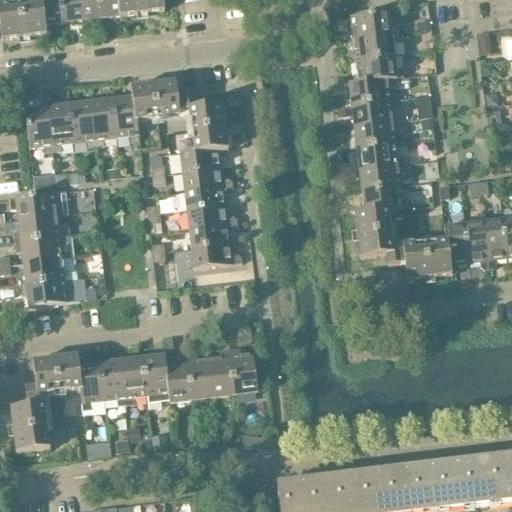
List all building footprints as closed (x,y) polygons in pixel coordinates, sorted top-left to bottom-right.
[(44,28),(45,28),(64,26),(60,0),(38,0),(39,4),(41,4),(44,28)] [(60,0),(64,26),(83,23),(80,0),(60,0)] [(80,0),(83,23),(102,21),(99,0),(80,0)] [(117,0),(99,0),(102,21),(120,19),(117,0)] [(117,0),(120,19),(164,13),(162,0),(117,0)] [(0,36),(1,43),(46,37),(45,28),(44,28),(41,4),(39,4),(0,9),(0,36)] [(348,44),(398,38),(396,28),(389,29),(388,15),(350,20),(351,34),(349,35),(347,35),(347,40),(348,44)] [(430,25),(417,25),(418,34),(430,33),(430,25)] [(487,36),(477,37),(478,48),(483,47),(488,41),(487,36)] [(355,65),(393,60),(392,46),(399,45),(398,38),(348,44),(348,46),(349,50),(351,50),(353,50),(355,65)] [(393,82),(403,81),(402,71),(395,72),(393,60),(355,65),(357,77),(352,78),(353,86),(393,81),(393,82)] [(394,91),(393,82),(393,81),(353,86),(343,87),(344,91),(345,95),(347,95),(349,95),(351,110),(389,105),(388,91),(394,91)] [(195,99),(178,102),(176,86),(130,91),(131,96),(132,96),(135,124),(137,124),(180,119),(179,115),(189,114),(193,154),(227,150),(222,107),(196,110),(195,99)] [(139,145),(137,124),(135,124),(132,96),(131,96),(125,97),(125,101),(111,103),(116,141),(128,139),(129,146),(139,145)] [(490,98),(485,99),(486,110),(497,109),(496,103),(490,98)] [(116,141),(111,103),(98,105),(97,100),(89,101),(95,151),(104,150),(103,143),(116,141)] [(87,152),(95,151),(89,101),(82,102),(82,107),(68,108),(73,146),(86,145),(87,152)] [(73,146),(68,108),(54,110),(54,105),(46,106),(52,156),(61,155),(60,148),(73,146)] [(349,131),(399,125),(398,116),(391,117),(389,105),(351,110),(353,122),(350,123),(348,123),(349,128),(348,128),(349,131)] [(44,157),(52,156),(46,106),(38,107),(39,112),(24,114),(29,152),(43,150),(44,157)] [(431,121),(421,123),(422,133),(433,131),(431,121)] [(356,152),(394,147),(393,134),(400,133),(399,125),(349,131),(349,134),(350,138),(352,138),(355,138),(356,152)] [(354,174),(404,168),(403,159),(396,160),(394,147),(356,152),(358,165),(356,166),(353,166),(354,170),(353,171),(354,174)] [(182,177),(220,172),(218,160),(225,160),(228,156),(227,150),(193,154),(179,156),(182,177)] [(361,195),(399,190),(398,177),(405,176),(404,168),(354,174),(354,177),(355,181),(357,181),(360,181),(361,195)] [(151,180),(164,179),(163,170),(150,171),(151,180)] [(118,171),(108,173),(109,182),(120,181),(118,171)] [(184,195),(232,190),(231,185),(227,182),(221,182),(220,172),(182,177),(184,195)] [(76,176),(68,177),(69,187),(77,186),(76,176)] [(63,177),(55,178),(56,189),(64,188),(63,177)] [(164,179),(151,180),(152,189),(165,187),(164,179)] [(42,180),(34,181),(35,191),(43,190),(42,180)] [(477,185),(479,198),(488,197),(486,184),(477,185)] [(470,199),(479,198),(477,185),(469,187),(470,199)] [(438,190),(440,203),(449,202),(447,189),(438,190)] [(186,214),(224,209),(223,199),(229,198),(232,194),(232,190),(184,195),(186,214)] [(388,214),(409,212),(408,202),(401,203),(399,190),(361,195),(363,208),(359,209),(359,215),(359,217),(388,214)] [(18,224),(68,217),(65,195),(9,202),(10,213),(16,212),(18,224)] [(146,219),(159,218),(158,209),(145,211),(146,219)] [(189,233),(235,227),(235,222),(232,220),(226,221),(224,209),(186,214),(189,233)] [(393,255),(388,214),(359,217),(359,215),(354,216),(360,261),(384,258),(386,269),(404,267),(406,283),(449,277),(445,244),(402,250),(402,253),(393,255)] [(14,246),(70,239),(70,238),(58,240),(56,219),(68,218),(68,217),(18,224),(19,235),(13,236),(14,246)] [(146,219),(147,228),(161,226),(159,218),(146,219)] [(511,221),(501,223),(506,261),(511,260),(511,221)] [(495,263),(506,261),(501,223),(482,226),(488,273),(493,273),(496,269),(495,263)] [(484,274),(488,273),(482,226),(463,228),(468,266),(479,264),(480,271),(484,274)] [(191,252),(229,247),(228,237),(234,236),(236,233),(235,227),(189,233),(191,252)] [(457,267),(468,266),(463,228),(443,230),(445,244),(449,277),(455,277),(458,273),(457,267)] [(23,267),(61,262),(73,261),(70,239),(14,246),(15,256),(21,255),(23,267)] [(151,257),(164,255),(163,247),(150,249),(151,257)] [(229,247),(191,252),(194,273),(241,267),(241,261),(237,258),(230,259),(229,247)] [(151,257),(152,266),(165,264),(164,255),(151,257)] [(0,269),(9,269),(8,260),(0,260),(0,269)] [(19,289),(63,283),(61,262),(23,267),(24,278),(18,279),(19,289)] [(9,269),(0,269),(0,278),(10,277),(9,269)] [(28,311),(79,305),(76,282),(63,284),(63,283),(19,289),(21,299),(27,298),(28,311)] [(2,314),(15,313),(14,303),(1,305),(2,314)] [(242,346),(251,345),(249,332),(240,333),(242,346)] [(205,337),(207,350),(216,349),(214,336),(205,337)] [(198,352),(207,350),(205,337),(196,338),(198,352)] [(164,356),(173,354),(171,341),(162,343),(164,356)] [(229,353),(234,399),(257,396),(252,358),(240,360),(239,352),(229,353)] [(213,402),(234,399),(229,353),(218,354),(219,362),(208,364),(213,402)] [(165,369),(164,358),(163,359),(163,354),(155,355),(156,359),(142,361),(146,399),(148,412),(161,410),(160,404),(168,403),(169,403),(165,369)] [(213,402),(208,364),(197,365),(196,357),(186,358),(191,404),(213,402)] [(146,399),(142,361),(128,363),(127,358),(120,359),(126,409),(134,408),(133,401),(146,399)] [(169,407),(191,404),(186,358),(175,359),(176,367),(166,369),(165,358),(164,358),(165,369),(169,403),(168,403),(169,407)] [(77,364),(78,364),(78,359),(32,365),(35,390),(24,392),(27,409),(10,411),(16,456),(49,452),(44,407),(40,407),(39,398),(79,393),(80,393),(77,364)] [(117,410),(126,409),(120,359),(112,360),(113,365),(99,366),(103,404),(116,403),(117,410)] [(103,404),(99,366),(86,368),(85,363),(78,364),(77,364),(80,393),(79,393),(82,414),(91,413),(90,406),(103,404)] [(75,426),(63,428),(64,440),(76,439),(75,426)] [(138,431),(128,432),(130,446),(139,445),(138,431)] [(127,443),(115,444),(116,457),(128,455),(127,443)] [(98,450),(86,452),(88,462),(100,461),(98,450)] [(278,511),(454,511),(511,505),(511,483),(510,463),(277,491),(278,511)]
